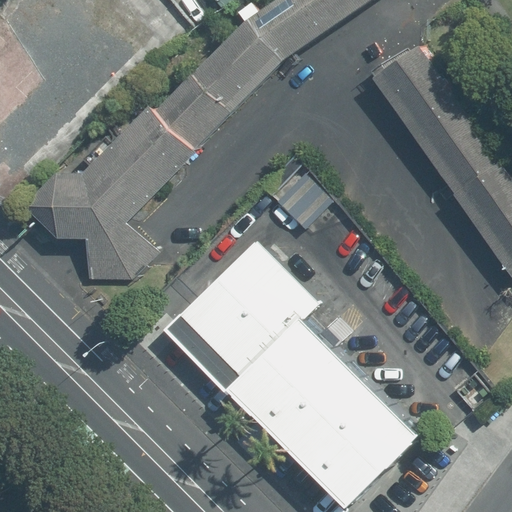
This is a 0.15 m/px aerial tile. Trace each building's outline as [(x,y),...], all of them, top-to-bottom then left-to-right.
[(56,79),(0,133),(0,138),(26,166),(140,57),(85,0),(30,0),(17,13),(80,78),(67,90),(56,79)] [(369,0),(279,0),(254,18),(90,172),(61,173),(33,200),(62,237),(93,237),(89,277),(132,279),(161,251),(136,222),(210,149),(204,143),(286,61),(369,0)] [(234,0),(217,0),(223,8),(234,0)] [(511,169),(425,44),(379,75),(511,269),(511,169)] [(321,302),(260,239),(169,328),(231,391),(236,386),(354,507),(428,435),(310,313),(321,302)]
